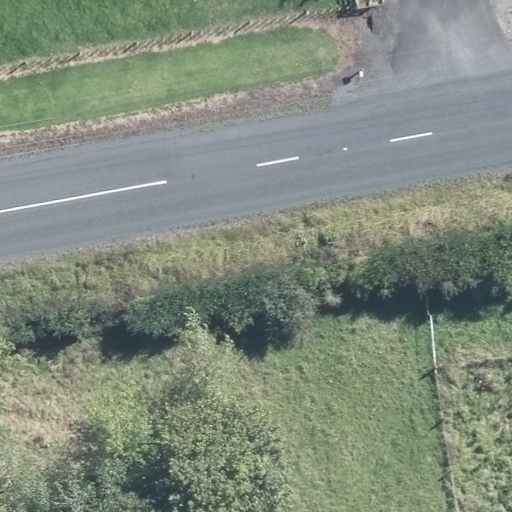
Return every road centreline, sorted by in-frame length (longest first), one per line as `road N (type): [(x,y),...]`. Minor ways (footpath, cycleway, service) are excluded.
road 1 (unclassified): [(511,126),(0,216)]
road 2 (unknown): [(457,136),(436,0)]
